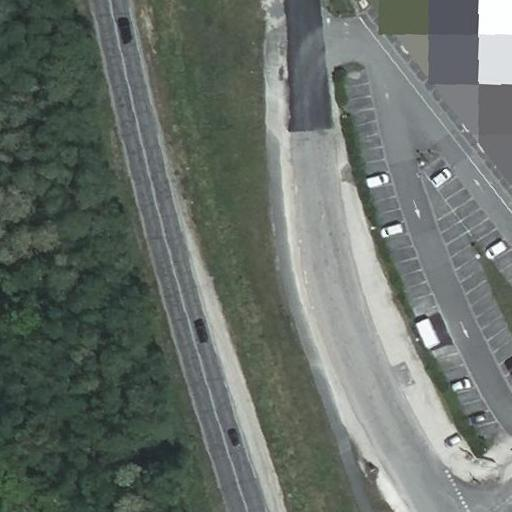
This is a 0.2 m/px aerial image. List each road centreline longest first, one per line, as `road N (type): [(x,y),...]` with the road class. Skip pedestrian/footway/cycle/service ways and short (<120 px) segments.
road 1 (unclassified): [(444,511),(379,394),(336,263),(299,0)]
road 2 (primary): [(248,511),(138,117),(119,0)]
